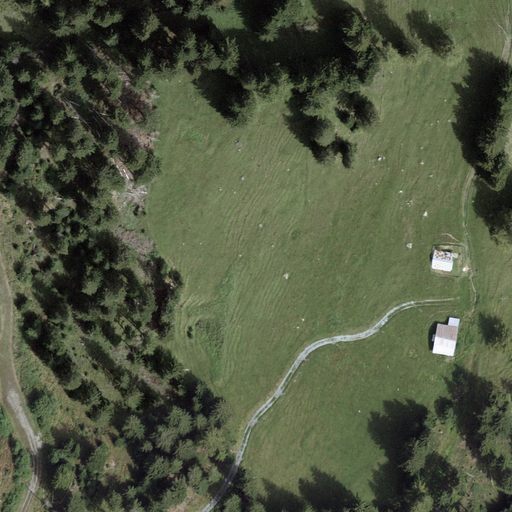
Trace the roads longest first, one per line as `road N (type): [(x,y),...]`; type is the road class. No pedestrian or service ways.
road 1 (track): [(203,511),(226,483),(245,430),(304,353),(365,333),(404,306),(464,297)]
road 2 (track): [(471,336),(462,203),(510,37)]
road 3 (track): [(23,511),(37,478),(33,437),(6,370),(0,221)]
